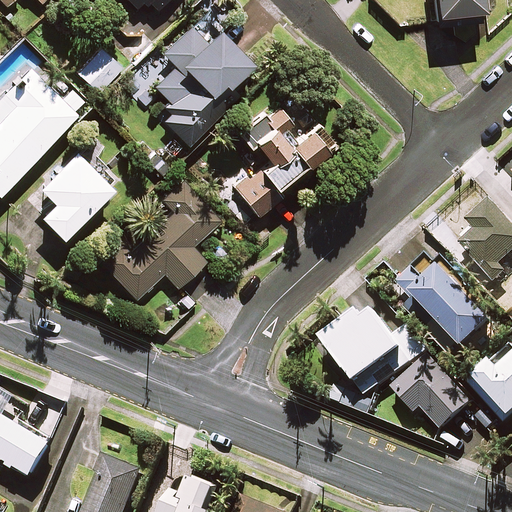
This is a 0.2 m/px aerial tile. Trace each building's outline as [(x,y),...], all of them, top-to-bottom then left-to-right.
[(142,0),(153,10),(162,0),(125,0),(133,8),(141,0),(142,0)] [(479,9),(478,0),(430,0),(432,25),(477,20),(475,9),(479,9)] [(129,20),(108,42),(131,65),(152,44),(129,20)] [(228,92),(224,88),(249,63),(214,28),(202,41),(187,27),(160,54),(173,67),(152,88),(174,109),(161,122),(186,146),(224,107),(218,101),(228,92)] [(121,66),(101,48),(78,72),(99,91),(121,66)] [(29,68),(0,96),(0,124),(7,132),(0,138),(0,159),(16,176),(76,116),(29,68)] [(254,144),(268,163),(246,178),(245,177),(232,186),(255,218),(282,199),(273,188),(324,151),(308,129),(298,136),(279,109),(263,121),(261,117),(237,134),(247,148),(254,144)] [(106,191),(70,154),(34,189),(49,204),(36,218),(57,239),(106,191)] [(159,202),(170,213),(134,247),(124,237),(96,264),(133,301),(160,274),(175,289),(205,260),(191,246),(219,219),(181,180),(159,202)] [(478,261),(470,268),(484,283),(492,277),(495,281),(505,272),(498,265),(511,252),(511,223),(491,200),(469,219),(474,225),(458,239),(478,261)] [(431,255),(398,286),(409,297),(413,293),(464,347),(492,321),(431,255)] [(362,399),(422,351),(402,326),(390,336),(369,310),(360,317),(356,311),(320,340),(354,383),(351,385),(362,399)] [(489,403),(476,416),(488,429),(501,416),(506,421),(511,415),(511,339),(511,340),(468,382),(489,403)] [(472,401),(429,354),(393,386),(416,412),(422,406),(442,428),(472,401)] [(51,443),(0,412),(0,455),(32,475),(51,443)] [(125,511),(142,470),(106,456),(83,511),(125,511)] [(215,511),(216,511),(211,510),(219,486),(195,477),(188,494),(170,488),(160,511),(215,511)] [(286,511),(244,495),(237,511),(286,511)]
